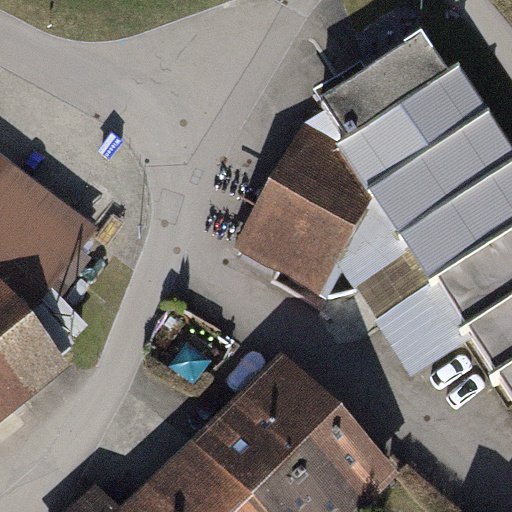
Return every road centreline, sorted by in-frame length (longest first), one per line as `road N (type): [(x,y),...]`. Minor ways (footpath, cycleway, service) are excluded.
road 1 (residential): [(185,99),(172,233),(107,397),(10,511)]
road 2 (residential): [(0,37),(74,70),(185,99)]
road 3 (residential): [(302,0),(185,99)]
